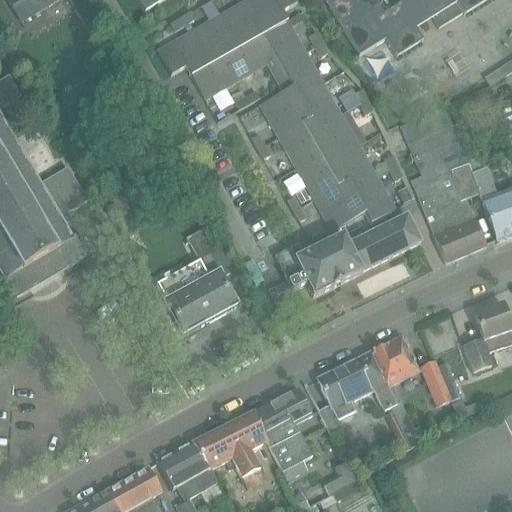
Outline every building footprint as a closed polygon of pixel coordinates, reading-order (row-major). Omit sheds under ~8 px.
[(5,0),(20,24),(60,0),(5,0)] [(80,0),(67,0),(66,1),(84,31),(95,24),(80,0)] [(198,0),(133,0),(144,16),(169,0),(183,0),(188,7),(198,0)] [(265,25),(251,0),(220,18),(234,43),(265,25)] [(292,0),(251,0),(265,25),(297,7),(292,0)] [(323,0),(359,58),(384,42),(395,60),(423,43),(415,31),(431,21),(437,31),(462,16),(463,18),(491,0),(323,0)] [(190,15),(180,22),(184,29),(194,22),(190,15)] [(234,43),(220,18),(188,36),(202,61),(234,43)] [(184,29),(180,22),(170,28),(174,35),(184,29)] [(262,38),(280,69),(304,55),(287,24),(262,38)] [(202,61),(188,36),(156,54),(170,79),(202,61)] [(308,40),(314,50),(321,46),(315,36),(308,40)] [(236,85),(267,67),(268,67),(254,43),(222,61),(236,85)] [(321,46),(314,50),(320,61),(327,57),(321,46)] [(280,69),(298,100),(322,87),(304,55),(280,69)] [(204,103),(236,85),(222,61),(190,79),(204,103)] [(0,279),(3,284),(0,285),(11,304),(83,261),(73,244),(80,240),(65,214),(85,203),(65,169),(35,187),(0,127),(0,113),(19,102),(8,82),(0,86),(0,279)] [(298,100),(316,131),(340,118),(322,87),(298,100)] [(459,105),(466,119),(495,107),(490,91),(459,105)] [(354,97),(359,108),(367,104),(362,93),(354,97)] [(255,95),(245,101),(249,108),(259,102),(255,95)] [(259,109),(277,140),(301,126),(284,95),(259,109)] [(249,108),(245,101),(234,107),(238,114),(249,108)] [(367,104),(359,108),(364,119),(372,115),(367,104)] [(444,111),(400,130),(421,180),(410,185),(445,267),(486,250),(466,203),(478,199),(473,183),(469,164),(464,138),(463,138),(458,127),(452,130),(444,111)] [(316,131),(334,163),(358,149),(340,118),(316,131)] [(277,140),(295,171),(319,157),(301,126),(277,140)] [(50,128),(37,136),(52,164),(65,157),(50,128)] [(257,152),(264,148),(258,138),(251,142),(257,152)] [(270,159),(264,148),(257,152),(263,163),(270,159)] [(334,163),(352,194),(376,180),(358,149),(334,163)] [(295,171),(313,202),(337,189),(319,157),(295,171)] [(384,163),(389,173),(396,170),(391,159),(384,163)] [(476,161),(469,164),(473,183),(478,199),(496,246),(511,240),(511,193),(497,199),(487,172),(480,174),(476,161)] [(396,170),(389,173),(394,184),(401,181),(396,170)] [(371,226),(390,215),(395,213),(376,180),(352,194),(371,226)] [(331,235),(337,231),(356,221),(337,189),(313,202),(331,235)] [(246,199),(253,213),(266,207),(259,192),(246,199)] [(293,215),(300,211),(294,200),(287,204),(293,215)] [(199,265),(191,270),(133,300),(166,361),(172,358),(179,347),(206,332),(204,328),(238,309),(219,274),(209,279),(201,263),(223,251),(197,203),(173,216),(199,265)] [(306,221),(300,211),(293,215),(299,225),(306,221)] [(361,230),(342,239),(303,259),(298,248),(275,259),(288,286),(287,286),(291,294),(292,294),(306,288),(312,300),(361,276),(420,246),(406,219),(365,239),(361,230)] [(511,336),(502,308),(474,318),(482,343),(487,357),(511,347),(511,336)] [(370,357),(396,408),(401,406),(392,388),(417,376),(407,355),(410,354),(405,343),(402,344),(401,341),(370,357)] [(487,357),(482,343),(463,350),(472,376),(491,370),(486,357),(487,357)] [(390,411),(396,408),(370,357),(316,383),(329,409),(318,414),(332,439),(342,434),(337,424),(355,415),(350,405),(373,394),(383,414),(390,411)] [(420,371),(439,409),(452,402),(434,365),(420,371)] [(255,415),(252,417),(266,446),(267,445),(286,484),(306,473),(307,473),(302,464),(312,459),(296,428),(301,425),(312,419),(307,410),(298,392),(255,415)] [(236,425),(193,447),(208,475),(211,474),(231,464),(241,483),(259,474),(249,455),(266,446),(252,417),(236,425)] [(403,437),(410,452),(425,443),(419,429),(403,437)] [(208,475),(193,447),(156,467),(171,493),(176,490),(184,505),(175,510),(175,511),(194,511),(190,502),(200,496),(209,511),(216,508),(217,509),(227,503),(211,474),(208,475)] [(147,471),(122,486),(106,495),(115,511),(154,511),(148,502),(160,495),(147,471)] [(115,511),(106,495),(77,511),(115,511)]
